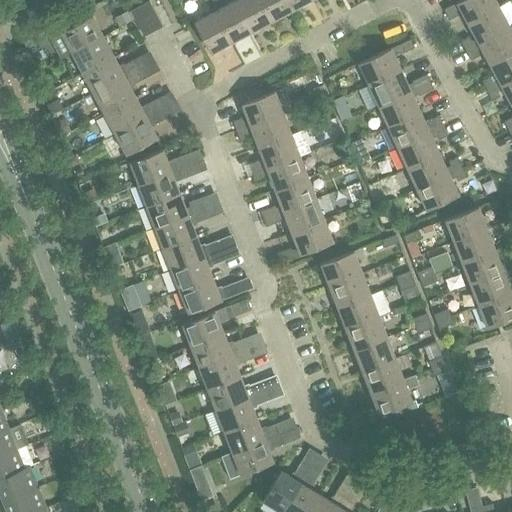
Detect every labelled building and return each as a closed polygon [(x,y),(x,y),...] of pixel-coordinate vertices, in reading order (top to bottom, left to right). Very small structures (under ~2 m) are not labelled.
[(140,5),(144,14),(154,9),(150,0),(140,5)] [(235,0),(234,0),(215,11),(232,42),(252,31),(235,0)] [(235,0),(252,31),(272,20),(261,0),(235,0)] [(287,0),(261,0),(272,20),(293,9),(287,0)] [(287,0),(293,9),(309,0),(287,0)] [(460,0),(457,2),(468,22),(498,6),(495,0),(460,0)] [(452,4),(444,9),(449,19),(458,15),(452,4)] [(131,10),(135,19),(144,14),(140,5),(131,10)] [(498,6),(468,22),(478,43),(509,26),(498,6)] [(232,42),(215,11),(194,22),(211,53),(232,42)] [(92,15),(61,31),(51,37),(62,58),(72,52),(103,35),(92,15)] [(489,63),(511,50),(511,31),(509,26),(478,43),(489,63)] [(83,72),(114,56),(103,35),(72,52),(83,72)] [(466,50),(474,46),(469,36),(461,41),(466,50)] [(411,38),(396,45),(400,53),(414,47),(411,38)] [(479,55),(474,46),(466,50),(471,60),(479,55)] [(391,48),(359,62),(369,83),(400,68),(391,48)] [(511,77),(511,50),(489,63),(500,83),(511,77)] [(94,93),(125,76),(114,56),(83,72),(94,93)] [(124,64),(129,73),(138,69),(133,59),(124,64)] [(410,89),(400,68),(369,83),(378,104),(410,89)] [(138,69),(129,73),(134,83),(143,78),(138,69)] [(412,80),(416,87),(430,81),(426,73),(412,80)] [(136,96),(125,76),(94,93),(105,113),(136,96)] [(482,81),(487,91),(496,86),(491,77),(482,81)] [(511,103),(511,77),(500,83),(511,104),(511,103)] [(430,81),(416,87),(419,94),(433,88),(430,81)] [(501,95),(496,86),(487,91),(492,100),(501,95)] [(420,110),(410,89),(378,104),(388,125),(420,110)] [(242,103),(250,125),(283,112),(275,90),(242,103)] [(147,117),(136,96),(105,113),(116,133),(147,117)] [(151,114),(160,109),(155,100),(146,104),(151,114)] [(160,109),(151,114),(156,123),(164,119),(160,109)] [(430,131),(420,110),(388,125),(398,146),(430,131)] [(291,133),(283,112),(250,125),(259,146),(291,133)] [(429,119),(434,129),(443,125),(438,115),(429,119)] [(147,117),(116,133),(127,154),(158,137),(147,117)] [(237,131),(245,127),(241,117),(233,121),(237,131)] [(443,125),(434,129),(438,139),(447,135),(443,125)] [(245,127),(237,131),(240,141),(249,137),(245,127)] [(398,146),(408,167),(439,153),(430,131),(398,146)] [(259,146),(267,168),(300,155),(291,133),(259,146)] [(139,183),(171,171),(168,161),(163,149),(130,161),(139,183)] [(449,173),(439,153),(408,167),(417,188),(449,173)] [(300,155),(267,168),(275,190),(308,177),(300,155)] [(177,170),(185,166),(182,156),(173,159),(177,170)] [(449,161),(453,170),(462,166),(458,157),(449,161)] [(249,163),(253,173),(262,170),(258,160),(249,163)] [(185,166),(177,170),(180,179),(189,175),(185,166)] [(462,166),(453,170),(458,180),(467,176),(462,166)] [(262,170),(253,173),(257,183),(266,180),(262,170)] [(180,192),(171,171),(139,183),(147,205),(180,192)] [(449,173),(417,188),(427,209),(459,194),(449,173)] [(316,198),(308,177),(275,190),(284,211),(316,198)] [(188,214),(180,192),(147,205),(155,226),(188,214)] [(292,233),(325,220),(316,198),(284,211),(292,233)] [(189,202),(193,212),(202,208),(198,199),(189,202)] [(263,219),(278,213),(275,205),(261,211),(263,219)] [(478,206),(445,219),(454,240),(486,228),(478,206)] [(202,208),(193,212),(197,222),(206,218),(202,208)] [(281,220),(278,213),(263,219),(266,226),(281,220)] [(196,235),(188,214),(155,226),(164,248),(196,235)] [(325,220),(292,233),(300,254),(333,241),(325,220)] [(486,228),(454,240),(462,262),(495,249),(486,228)] [(418,230),(403,235),(406,242),(420,237),(418,230)] [(396,234),(382,240),(385,247),(399,241),(396,234)] [(172,269),(205,257),(196,235),(164,248),(172,269)] [(210,254),(219,252),(214,241),(206,244),(210,254)] [(291,248),(277,254),(280,262),(295,256),(291,248)] [(495,249),(462,262),(471,283),(503,271),(495,249)] [(354,250),(321,263),(330,285),(362,272),(354,250)] [(219,252),(210,254),(214,264),(223,261),(219,252)] [(172,269),(180,291),(213,278),(205,257),(172,269)] [(420,279),(434,273),(432,266),(417,271),(420,279)] [(399,283),(413,277),(410,270),(396,276),(399,283)] [(503,271),(471,283),(479,305),(511,292),(503,271)] [(371,293),(362,272),(330,285),(338,306),(371,293)] [(434,273),(420,279),(423,286),(437,280),(434,273)] [(413,277),(399,283),(402,290),(416,285),(413,277)] [(222,300),(213,278),(180,291),(189,312),(222,300)] [(231,283),(222,287),(226,298),(235,294),(231,283)] [(511,292),(479,305),(488,327),(511,317),(511,292)] [(379,315),(371,293),(338,306),(346,328),(379,315)] [(229,305),(220,309),(224,319),(233,316),(229,305)] [(436,321),(451,316),(448,308),(434,314),(436,321)] [(138,336),(139,336),(150,331),(142,310),(130,315),(138,336)] [(182,323),(191,345),(224,332),(215,311),(182,323)] [(415,325),(430,320),(427,312),(412,318),(415,325)] [(346,328),(355,349),(388,336),(379,315),(346,328)] [(451,316),(436,321),(439,328),(453,323),(451,316)] [(1,324),(5,334),(19,328),(15,318),(1,324)] [(430,320),(415,325),(418,333),(432,327),(430,320)] [(232,353),(224,332),(191,345),(199,366),(232,353)] [(396,358),(388,336),(355,349),(363,371),(396,358)] [(233,342),(237,352),(246,348),(242,338),(233,342)] [(246,348),(237,352),(241,362),(250,358),(246,348)] [(208,388),(240,375),(232,353),(199,366),(208,388)] [(446,362),(444,357),(443,355),(429,361),(432,368),(446,362)] [(404,379),(396,358),(363,371),(371,392),(404,379)] [(446,362),(432,368),(434,375),(449,369),(446,362)] [(208,388),(216,409),(249,396),(240,375),(208,388)] [(404,379),(371,392),(380,414),(413,401),(404,379)] [(250,384),(254,394),(263,391),(259,381),(250,384)] [(266,401),(263,391),(254,394),(257,404),(266,401)] [(257,418),(249,396),(216,409),(224,431),(257,418)] [(0,430),(9,428),(1,407),(0,407),(0,430)] [(257,418),(224,431),(233,452),(265,439),(257,418)] [(266,427),(270,437),(279,433),(275,423),(266,427)] [(9,428),(0,430),(0,454),(17,448),(9,428)] [(283,443),(279,433),(270,437),(274,447),(283,443)] [(274,461),(265,439),(233,452),(241,474),(274,461)] [(25,445),(17,448),(0,454),(0,478),(30,466),(33,465),(25,445)] [(304,478),(309,469),(300,464),(295,472),(304,478)] [(38,487),(30,466),(0,478),(0,493),(3,501),(38,487)] [(309,469),(304,478),(313,484),(318,475),(309,469)] [(262,500),(282,511),(300,482),(281,470),(262,500)] [(282,511),(308,511),(320,494),(300,482),(282,511)] [(33,511),(46,507),(38,487),(3,501),(7,511),(33,511)] [(334,496),(343,502),(348,493),(339,488),(334,496)] [(357,499),(348,493),(343,502),(352,507),(357,499)] [(308,511),(336,511),(340,506),(320,494),(308,511)] [(482,504),(484,511),(493,511),(495,511),(493,502),(482,504)]
